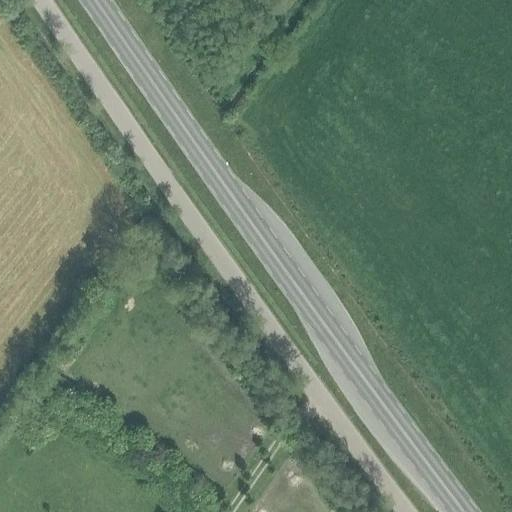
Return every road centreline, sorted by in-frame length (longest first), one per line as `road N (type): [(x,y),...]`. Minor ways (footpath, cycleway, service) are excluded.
road 1 (primary): [(461,511),(93,0)]
road 2 (unclassified): [(393,511),(171,222),(39,0)]
